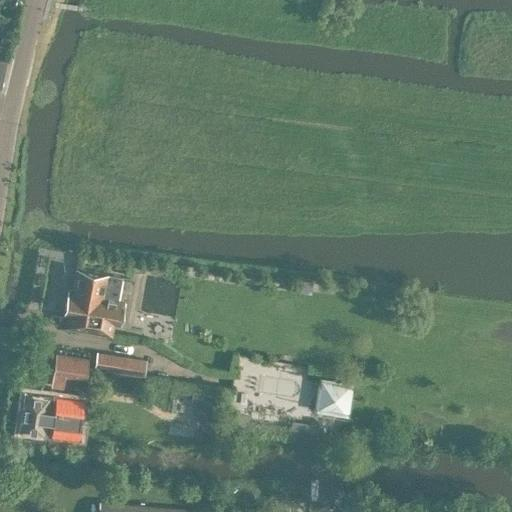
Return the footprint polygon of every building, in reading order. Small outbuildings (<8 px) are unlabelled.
[(0,72),(7,74),(11,53),(2,51),(0,58),(0,72)] [(124,299),(117,297),(122,275),(76,266),(72,289),(67,288),(63,312),(67,313),(65,325),(97,331),(97,330),(111,332),(113,321),(120,323),(124,299)] [(50,382),(62,384),(64,373),(85,376),(88,355),(55,350),(50,382)] [(94,367),(133,372),(142,374),(145,358),(97,351),(94,367)] [(264,368),(264,382),(286,383),(286,369),(264,368)] [(352,379),(318,374),(313,408),(347,413),(352,379)] [(25,389),(19,429),(44,432),(45,421),(51,421),(53,410),(47,409),(49,392),(25,389)] [(191,511),(192,508),(98,500),(97,511),(191,511)]
